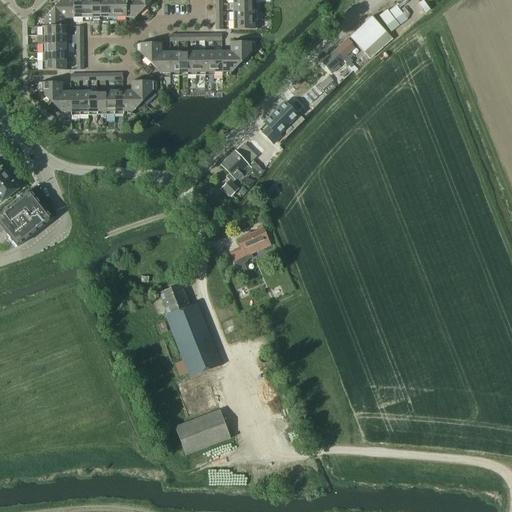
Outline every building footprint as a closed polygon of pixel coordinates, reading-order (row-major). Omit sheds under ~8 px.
[(73,21),(72,0),(62,0),(54,8),(65,19),(72,19),(72,21),(73,21)] [(82,21),(81,0),(72,0),(73,21),(82,21)] [(90,21),(90,0),(81,0),(82,21),(90,21)] [(99,21),(98,0),(90,0),(90,21),(99,21)] [(107,21),(107,0),(98,0),(99,21),(107,21)] [(116,20),(115,0),(107,0),(107,21),(116,20)] [(125,20),(124,0),(115,0),(116,20),(125,20)] [(144,7),(136,0),(124,0),(125,20),(126,20),(126,18),(134,18),(144,7)] [(256,12),(256,4),(232,4),(232,12),(256,12)] [(378,16),(390,32),(406,20),(409,15),(406,11),(402,14),(398,9),(395,6),(387,12),(386,10),(378,16)] [(65,19),(54,8),(44,19),(44,27),(65,27),(65,19)] [(256,21),(256,12),(232,12),(232,21),(256,21)] [(371,17),(349,37),(363,53),(369,59),(370,60),(392,39),(385,32),(371,17)] [(256,30),(256,21),(232,21),(232,30),(256,30)] [(65,36),(65,27),(44,27),(41,27),(41,36),(65,36)] [(65,44),(65,36),(41,36),(42,45),(65,44)] [(347,39),(334,51),(341,59),(350,69),(353,66),(350,63),(352,62),(350,59),(353,56),(350,52),(354,48),(347,39)] [(250,52),(250,42),(229,43),(229,52),(240,62),(250,52)] [(65,53),(65,44),(42,45),(42,53),(65,53)] [(161,53),(160,44),(139,44),(140,54),(150,64),(161,53)] [(341,59),(334,51),(321,63),(331,74),(339,67),(336,64),(341,59)] [(170,76),(169,52),(161,53),(150,64),(160,74),(169,74),(169,76),(170,76)] [(178,76),(178,52),(169,52),(170,76),(178,76)] [(187,76),(186,52),(178,52),(178,76),(187,76)] [(196,76),(195,52),(186,52),(187,76),(196,76)] [(205,76),(204,52),(195,52),(196,76),(205,76)] [(213,76),(212,52),(204,52),(205,76),(213,76)] [(222,76),(221,52),(212,52),(213,76),(222,76)] [(240,62),(229,52),(221,52),(222,76),(222,73),(230,73),(240,62)] [(65,62),(65,53),(42,53),(42,62),(65,62)] [(42,62),(42,71),(66,71),(65,62),(42,62)] [(318,86),(322,90),(332,81),(328,76),(318,86)] [(151,91),(151,82),(130,82),(130,91),(141,102),(151,91)] [(62,92),(62,84),(41,84),(41,93),(51,103),(62,92)] [(105,115),(105,91),(96,92),(97,115),(105,115)] [(114,115),(113,91),(105,91),(105,115),(114,115)] [(123,115),(122,91),(113,91),(114,115),(123,115)] [(141,102),(130,91),(122,91),(123,115),(123,112),(132,112),(141,102)] [(71,115),(70,92),(62,92),(51,103),(62,113),(70,113),(70,115),(71,115)] [(79,115),(79,92),(70,92),(71,115),(79,115)] [(88,115),(87,92),(79,92),(79,115),(88,115)] [(97,115),(96,92),(87,92),(88,115),(97,115)] [(267,127),(261,133),(273,145),(280,138),(277,135),(296,116),(284,103),(263,123),(267,127)] [(49,106),(45,110),(50,115),(54,111),(49,106)] [(248,166),(260,177),(265,172),(253,161),(264,151),(258,145),(258,144),(253,138),(248,143),(245,141),(234,152),(248,166)] [(234,152),(222,163),(225,166),(223,169),(234,180),(241,174),(240,173),(248,166),(234,152)] [(2,171),(0,172),(0,186),(9,180),(6,176),(7,175),(4,170),(2,171)] [(9,180),(0,186),(0,201),(0,202),(7,197),(12,194),(12,193),(19,188),(13,181),(12,182),(12,181),(11,182),(9,180)] [(221,189),(230,197),(238,189),(229,181),(221,189)] [(51,220),(29,191),(0,214),(0,234),(4,231),(16,247),(51,220)] [(206,196),(199,198),(201,206),(209,203),(206,196)] [(270,246),(261,226),(256,228),(257,231),(237,240),(240,247),(229,252),(235,267),(236,267),(241,280),(250,276),(248,271),(244,263),(247,262),(247,260),(252,258),(251,254),(270,246)] [(220,367),(196,304),(188,307),(180,286),(159,294),(166,313),(164,314),(182,362),(174,364),(179,377),(187,374),(189,379),(220,367)] [(164,323),(157,325),(160,334),(167,332),(164,323)] [(174,428),(184,456),(229,439),(219,411),(174,428)]
